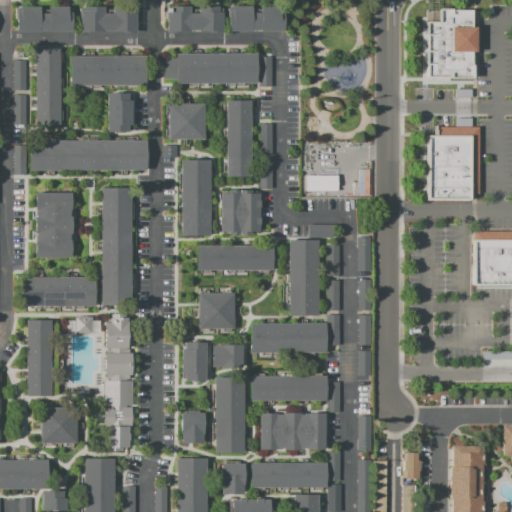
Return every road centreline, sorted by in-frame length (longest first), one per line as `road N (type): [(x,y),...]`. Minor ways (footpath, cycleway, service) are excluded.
road 1 (residential): [(390,0),(395,413)]
road 2 (residential): [(441,416),(439,511),(500,415),(395,413)]
